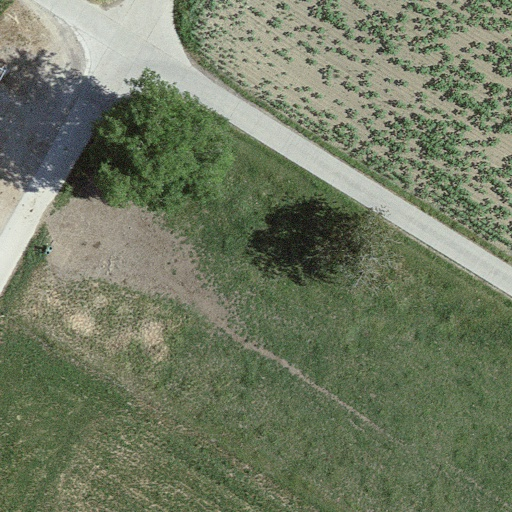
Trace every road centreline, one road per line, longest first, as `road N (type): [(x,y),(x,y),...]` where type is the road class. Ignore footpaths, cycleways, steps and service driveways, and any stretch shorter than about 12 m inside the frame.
road 1 (track): [(76,0),(511,269)]
road 2 (track): [(0,274),(137,37)]
